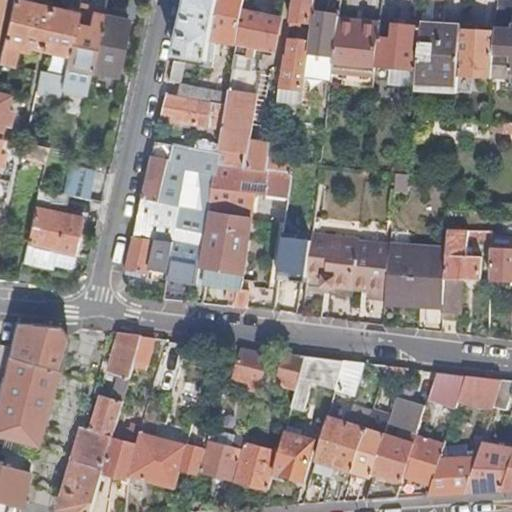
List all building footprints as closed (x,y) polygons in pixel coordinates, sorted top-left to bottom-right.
[(11,0),(0,48),(0,61),(13,65),(17,50),(39,54),(40,49),(68,56),(78,13),(17,0),(11,0)] [(219,39),(239,42),(244,10),(245,0),(189,0),(177,55),(215,61),(219,39)] [(314,21),(316,12),(317,0),(295,0),(292,19),(314,21)] [(511,66),(511,0),(499,0),(498,32),(496,65),(511,66)] [(103,16),(104,11),(80,5),(78,13),(68,56),(64,76),(42,71),(37,90),(60,95),(61,87),(87,93),(92,71),(103,16)] [(335,65),(341,19),(342,14),(342,10),(329,8),(329,14),(316,12),(314,21),(312,41),(306,88),(304,104),(317,106),(320,79),(333,81),(335,65)] [(222,148),(246,152),(248,152),(246,163),(269,169),(273,141),(251,138),(262,69),(259,69),(263,47),(277,50),(283,17),(244,10),(239,42),(231,91),(229,104),(225,128),(222,148)] [(103,16),(92,71),(117,76),(128,20),(103,16)] [(381,38),(382,24),(341,19),(335,65),(378,71),(381,38)] [(418,84),(460,87),(460,76),(461,69),(463,29),(463,25),(424,22),(424,26),(420,68),(418,84)] [(377,80),(390,81),(391,66),(420,68),(424,26),(395,24),(394,38),(381,38),(378,71),(377,80)] [(476,70),(476,76),(495,77),(496,65),(498,32),(463,29),(461,69),(476,70)] [(304,104),(306,88),(312,41),(295,39),(292,55),(287,54),(282,84),(279,100),(304,104)] [(229,104),(231,91),(182,82),(186,62),(176,59),(168,92),(214,101),(229,104)] [(511,77),(511,75),(511,66),(496,65),(495,77),(511,77)] [(391,66),(390,81),(390,84),(418,86),(418,84),(420,68),(391,66)] [(9,95),(0,92),(0,159),(2,153),(0,152),(0,133),(3,122),(9,124),(12,111),(5,110),(9,95)] [(210,126),(214,101),(168,92),(164,111),(163,117),(210,126)] [(214,101),(210,126),(225,128),(229,104),(214,101)] [(511,123),(492,122),(492,131),(505,132),(505,134),(511,134),(511,123)] [(159,139),(155,155),(170,158),(174,142),(159,139)] [(197,147),(215,150),(216,142),(199,139),(197,147)] [(48,147),(25,141),(21,159),(44,165),(48,147)] [(170,158),(155,155),(154,155),(144,198),(183,205),(185,194),(189,168),(193,146),(174,142),(170,158)] [(171,268),(169,276),(199,281),(202,265),(219,162),(221,151),(215,150),(197,147),(193,146),(189,168),(208,172),(208,198),(185,194),(183,205),(176,241),(171,268)] [(256,291),(249,290),(265,193),(291,197),(294,172),(269,169),(246,163),(248,152),(246,152),(222,148),(221,151),(219,162),(202,265),(209,266),(207,282),(231,287),(230,295),(242,297),(240,306),(254,308),(256,291)] [(68,195),(91,200),(97,172),(71,165),(65,194),(68,195)] [(23,264),(52,270),(56,252),(75,256),(82,218),(50,211),(51,206),(65,209),(68,195),(65,194),(39,189),(23,264)] [(183,205),(144,198),(143,204),(136,235),(176,241),(183,205)] [(494,238),(494,236),(494,230),(451,229),(450,251),(446,303),(445,321),(460,322),(461,315),(464,314),(466,278),(483,279),(484,255),(470,255),(471,238),(494,238)] [(129,267),(151,272),(152,265),(171,268),(176,241),(136,235),(129,267)] [(494,238),(494,248),(511,249),(511,237),(494,236),(494,238)] [(393,246),(393,245),(361,242),(359,252),(356,286),(390,290),(393,246)] [(390,290),(389,298),(446,303),(450,251),(393,246),(390,290)] [(313,247),(305,314),(324,316),(327,293),(336,294),(337,285),(356,286),(359,252),(313,247)] [(511,249),(494,248),(493,278),(511,279),(511,249)] [(56,252),(52,270),(64,273),(72,268),(75,256),(56,252)] [(199,281),(207,282),(209,266),(202,265),(199,281)] [(149,278),(151,272),(129,267),(127,273),(149,278)] [(303,278),(281,276),(276,311),(300,313),(303,278)] [(15,440),(32,445),(38,447),(48,412),(48,411),(69,339),(60,326),(39,324),(17,322),(10,348),(3,377),(0,387),(0,450),(2,451),(6,437),(15,440)] [(125,400),(137,359),(144,335),(122,332),(121,341),(120,342),(111,371),(121,374),(115,397),(125,400)] [(149,362),(157,336),(144,335),(137,359),(149,362)] [(10,348),(0,344),(0,376),(3,377),(10,348)] [(263,384),(271,355),(242,347),(234,376),(263,384)] [(314,382),(337,388),(345,359),(307,354),(304,368),(296,396),(293,407),(306,410),(314,382)] [(163,356),(157,381),(171,385),(178,360),(163,356)] [(337,388),(357,394),(367,362),(345,359),(337,388)] [(276,390),(296,396),(304,368),(284,363),(276,390)] [(439,370),(430,399),(459,407),(461,399),(469,374),(439,370)] [(461,399),(495,407),(505,379),(469,374),(461,399)] [(508,410),(511,398),(511,379),(505,379),(495,407),(508,410)] [(102,393),(92,428),(115,435),(125,400),(115,397),(102,393)] [(427,406),(399,397),(393,414),(391,423),(402,426),(419,432),(427,406)] [(354,404),(349,421),(368,427),(374,410),(354,404)] [(374,410),(368,427),(388,433),(391,423),(393,414),(374,408),(374,410)] [(349,421),(330,415),(315,469),(333,475),(336,464),(349,421)] [(354,470),(368,427),(349,421),(336,464),(354,470)] [(115,435),(92,428),(85,425),(79,445),(75,460),(106,468),(115,436),(115,435)] [(303,430),(288,426),(282,449),(276,471),(283,473),(285,474),(306,480),(316,439),(302,435),(303,430)] [(419,432),(402,426),(399,436),(388,433),(374,476),(367,499),(383,498),(399,496),(418,436),(419,432)] [(354,470),(374,476),(388,433),(368,427),(354,470)] [(106,468),(105,470),(131,478),(132,476),(144,431),(135,428),(131,440),(115,436),(106,468)] [(144,431),(132,476),(178,488),(183,469),(189,443),(144,431)] [(189,443),(183,469),(201,473),(202,471),(210,439),(211,436),(192,431),(189,443)] [(447,445),(418,436),(399,496),(411,495),(432,494),(442,460),(447,446),(447,445)] [(210,439),(202,471),(222,475),(213,510),(230,509),(237,479),(248,440),(242,439),(240,446),(210,439)] [(248,440),(237,479),(271,488),(276,471),(282,449),(248,439),(248,440)] [(28,458),(32,445),(15,440),(10,453),(28,458)] [(503,490),(511,464),(511,447),(483,443),(480,452),(468,492),(500,489),(503,490)] [(456,454),(468,453),(468,447),(447,446),(442,460),(456,460),(456,454)] [(474,453),(468,453),(456,454),(456,460),(442,460),(432,494),(468,492),(480,452),(475,451),(474,453)] [(93,511),(102,481),(105,470),(106,468),(75,460),(62,508),(64,511),(93,511)] [(31,471),(0,462),(0,500),(21,506),(31,471)] [(511,464),(503,490),(504,489),(511,488),(511,464)] [(93,511),(109,511),(113,485),(102,481),(93,511)]
